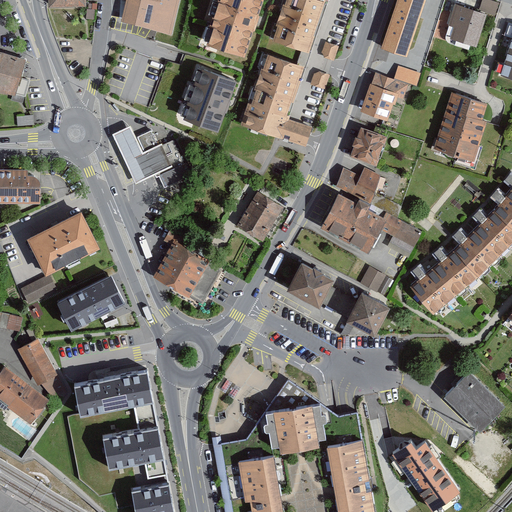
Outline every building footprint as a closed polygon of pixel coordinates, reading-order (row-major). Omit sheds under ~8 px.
[(125,0),(124,8),(122,19),(151,27),(157,29),(170,33),(177,0),(125,0)] [(261,0),(223,0),(208,45),(218,48),(242,57),(251,30),(255,20),(261,0)] [(309,46),(325,0),(284,0),(273,34),(309,46)] [(398,0),(383,48),(406,55),(424,0),(398,0)] [(489,0),(483,0),(480,10),(495,14),(498,3),(489,0)] [(486,14),(456,5),(449,25),(455,27),(452,39),(471,45),(476,46),(486,14)] [(511,41),(507,56),(504,65),(501,74),(511,77),(511,41)] [(339,47),(326,43),(322,53),(325,58),(334,61),(335,59),(339,47)] [(0,89),(15,93),(25,59),(0,51),(0,89)] [(306,146),(312,129),(284,119),(301,68),(265,56),(243,124),(243,125),(276,136),(306,146)] [(226,100),(234,79),(198,66),(193,81),(192,83),(186,100),(185,103),(180,115),(195,120),(216,128),(225,105),(226,100)] [(421,73),(398,66),(394,79),(412,85),(416,86),(421,73)] [(330,75),(320,71),(314,74),(310,84),(325,89),(329,75),(330,75)] [(362,109),(388,118),(395,98),(402,100),(407,85),(375,74),(362,109)] [(487,104),(450,93),(437,137),(433,149),(473,162),(478,145),(486,122),(481,121),(487,104)] [(34,125),(34,115),(32,115),(17,116),(18,126),(33,125),(34,125)] [(130,127),(113,135),(135,184),(154,175),(144,153),(143,154),(130,127)] [(387,138),(362,128),(351,157),(376,167),(380,158),(378,158),(383,145),(384,145),(387,138)] [(151,131),(137,138),(144,153),(154,175),(156,179),(159,177),(165,189),(192,176),(175,140),(158,148),(151,131)] [(343,167),(336,186),(370,204),(387,213),(397,218),(402,206),(375,192),(380,175),(364,168),(360,176),(343,167)] [(28,174),(0,174),(0,200),(28,201),(40,201),(40,186),(39,182),(37,179),(35,177),(32,175),(28,174)] [(511,190),(494,213),(454,252),(418,280),(412,285),(436,313),(438,311),(479,278),(511,244),(511,190)] [(264,238),(282,208),(258,193),(238,225),(263,240),(264,238)] [(357,204),(339,194),(320,229),(369,255),(382,231),(414,247),(422,232),(397,218),(387,213),(383,219),(368,211),(371,205),(359,199),(357,204)] [(100,249),(82,212),(27,240),(46,277),(50,275),(100,249)] [(209,265),(211,262),(175,241),(155,275),(174,286),(203,303),(207,295),(220,272),(209,265)] [(302,266),(289,291),(319,307),(321,303),(330,286),(333,282),(302,266)] [(391,280),(370,269),(362,284),(383,295),(391,280)] [(29,304),(57,291),(50,275),(46,277),(21,289),(29,304)] [(111,278),(58,304),(71,332),(125,306),(111,278)] [(359,301),(330,286),(321,303),(350,318),(359,301)] [(387,310),(362,296),(359,301),(350,318),(348,322),(374,335),(387,310)] [(0,325),(20,329),(23,315),(0,310),(0,325)] [(38,338),(18,349),(37,383),(44,379),(54,398),(55,397),(60,394),(67,391),(38,338)] [(48,399),(3,365),(0,368),(0,398),(31,422),(48,399)] [(148,476),(167,473),(147,368),(82,382),(75,384),(80,414),(81,418),(136,407),(140,427),(103,433),(108,464),(131,459),(144,457),(148,476)] [(505,406),(466,370),(442,396),(480,432),(505,406)] [(319,401),(289,378),(282,388),(265,412),(247,439),(221,443),(233,511),(374,511),(370,489),(361,440),(356,412),(352,413),(345,415),(339,416),(330,409),(319,401)] [(233,511),(221,443),(220,437),(213,438),(214,444),(225,511),(233,511)] [(410,439),(393,451),(433,508),(458,490),(425,442),(416,448),(410,439)] [(137,488),(132,489),(136,506),(136,511),(175,511),(169,482),(137,488)] [(30,511),(0,493),(0,511),(30,511)]
